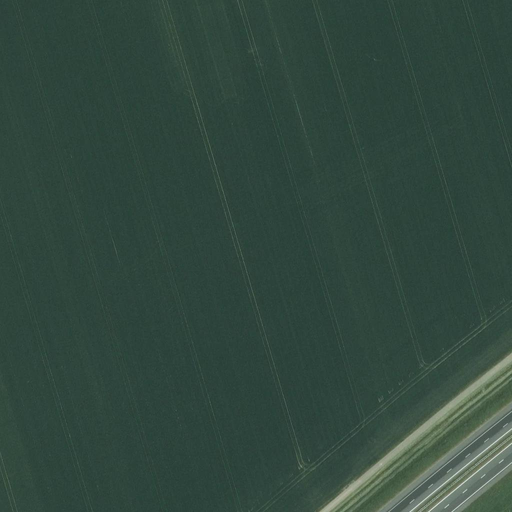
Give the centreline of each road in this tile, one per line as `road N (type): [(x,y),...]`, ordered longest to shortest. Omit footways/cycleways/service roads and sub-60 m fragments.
road 1 (unclassified): [(324,511),(511,357)]
road 2 (motorway): [(511,420),(400,511)]
